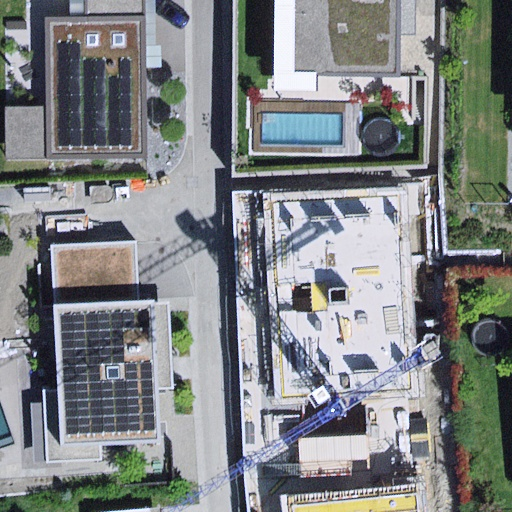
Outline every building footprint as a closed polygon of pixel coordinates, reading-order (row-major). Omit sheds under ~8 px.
[(87,0),(88,18),(144,18),(143,0),(87,0)] [(401,0),(289,0),(288,73),(400,75),(401,0)] [(147,155),(144,18),(88,18),(54,20),(56,106),(57,157),(147,155)] [(57,157),(56,106),(6,106),(7,157),(57,157)] [(401,197),(268,205),(279,399),(412,391),(401,197)] [(53,247),(56,306),(139,302),(136,243),(53,247)] [(170,301),(152,302),(155,390),(174,390),(170,301)] [(155,390),(152,302),(139,302),(56,306),(62,445),(157,441),(155,390)] [(416,511),(414,491),(289,504),(289,511),(416,511)]
